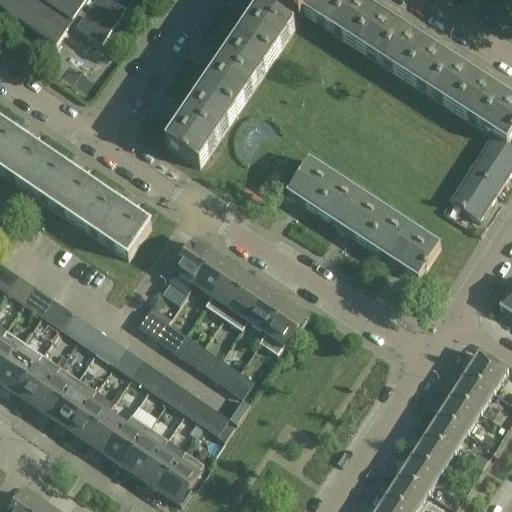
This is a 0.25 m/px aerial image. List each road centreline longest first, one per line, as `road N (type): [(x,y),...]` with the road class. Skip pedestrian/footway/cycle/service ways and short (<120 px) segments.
road 1 (residential): [(200,212),(429,358)]
road 2 (residential): [(330,511),(429,358)]
road 3 (residential): [(95,141),(193,0)]
road 4 (residential): [(120,334),(200,212)]
road 5 (residential): [(10,260),(120,334)]
road 6 (residential): [(120,334),(227,408)]
road 7 (residential): [(95,141),(200,212)]
